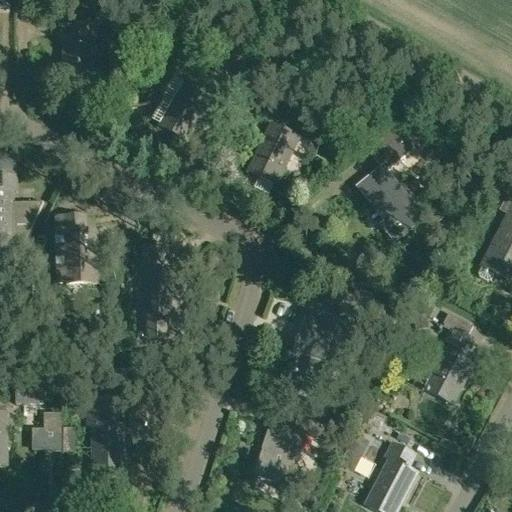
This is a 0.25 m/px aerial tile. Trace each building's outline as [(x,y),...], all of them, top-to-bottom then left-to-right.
[(63,82),(92,83),(93,39),(97,39),(98,26),(72,25),(72,38),(64,38),(63,82)] [(208,33),(202,45),(219,54),(225,43),(208,33)] [(238,47),(226,69),(249,82),(261,60),(238,47)] [(264,58),(254,77),(283,93),(293,74),(264,58)] [(160,127),(186,142),(212,96),(186,81),(160,127)] [(248,173),(277,186),(300,140),(271,126),(248,173)] [(382,226),(395,242),(424,218),(386,173),(414,151),(394,128),(366,151),(382,169),(359,188),(387,222),(382,226)] [(0,266),(14,267),(14,249),(22,249),(44,203),(12,204),(12,192),(17,192),(17,176),(0,176),(0,266)] [(497,272),(511,280),(511,200),(509,198),(503,210),(510,214),(483,265),(479,275),(480,279),(488,283),(492,282),(497,272)] [(67,285),(67,286),(97,285),(96,232),(85,232),(85,217),(55,218),(57,285),(67,285)] [(149,324),(149,340),(167,340),(167,323),(180,323),(179,272),(169,272),(168,247),(146,247),(146,260),(142,260),(142,273),(148,273),(149,324)] [(408,306),(427,285),(413,272),(394,293),(408,306)] [(372,294),(355,292),(353,304),(366,305),(371,305),(372,294)] [(340,303),(340,316),(348,317),(347,333),(364,334),(364,329),(384,330),(386,307),(366,305),(340,303)] [(301,391),(325,399),(345,339),(333,335),(339,319),(310,309),(296,353),(312,358),(301,391)] [(413,317),(415,331),(428,329),(426,315),(413,317)] [(427,391),(454,405),(477,358),(469,354),(477,340),(469,336),(473,328),(449,315),(443,325),(453,330),(446,343),(450,345),(427,391)] [(71,371),(78,358),(67,353),(60,365),(71,371)] [(106,382),(106,370),(80,370),(80,382),(106,382)] [(43,392),(16,391),(16,406),(43,406),(43,392)] [(93,428),(93,479),(124,479),(124,427),(114,427),(114,401),(89,402),(89,428),(93,428)] [(61,453),(61,414),(46,414),(46,430),(33,430),(33,451),(46,451),(46,453),(61,453)] [(254,475),(306,493),(312,473),(296,467),(307,435),(325,441),(329,428),(298,418),(294,431),(271,423),(254,475)] [(367,505),(379,511),(398,511),(419,473),(410,468),(417,455),(394,443),(387,457),(391,459),(367,505)]
